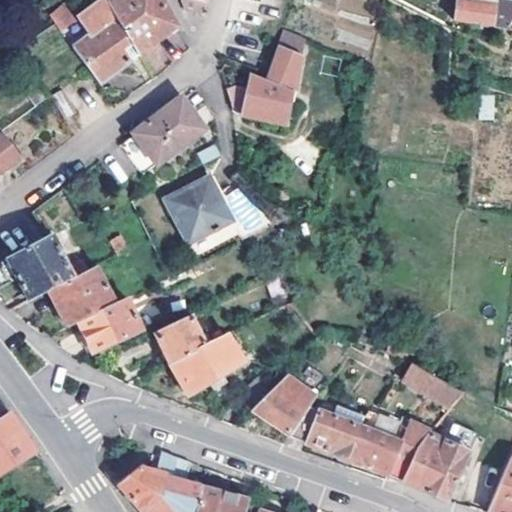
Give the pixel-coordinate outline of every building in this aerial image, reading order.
[(160,0),(115,0),(107,6),(137,56),(177,27),(160,0)] [(181,0),(185,10),(205,13),(207,0),(181,0)] [(462,0),(463,4),(457,3),(455,21),(472,24),(471,25),(486,27),(486,25),(493,26),(496,0),(462,0)] [(511,0),(496,0),(493,26),(511,28),(511,0)] [(89,37),(73,50),(99,85),(137,56),(107,6),(104,1),(77,20),(89,37)] [(62,4),(49,16),(54,24),(61,34),(76,23),(62,4)] [(282,31),(265,80),(294,87),(296,88),(309,42),(282,31)] [(265,80),(250,77),(246,92),(237,89),(228,91),(226,93),(229,99),(230,106),(242,111),(241,117),(285,129),(294,87),(265,80)] [(47,96),(37,80),(25,87),(38,107),(49,99),(47,96)] [(47,96),(49,99),(61,119),(82,107),(69,84),(47,96)] [(158,117),(134,135),(156,165),(203,130),(180,100),(158,117)] [(0,176),(21,162),(3,133),(0,134),(0,176)] [(197,155),(202,165),(221,156),(216,146),(197,155)] [(129,178),(116,157),(107,162),(120,183),(129,178)] [(232,221),(211,178),(166,200),(189,242),(232,221)] [(0,288),(17,279),(30,302),(49,292),(73,279),(66,266),(50,235),(0,261),(0,288)] [(120,235),(110,242),(117,256),(128,250),(120,235)] [(73,279),(88,271),(81,258),(66,266),(73,279)] [(66,328),(77,323),(115,305),(95,267),(88,271),(73,279),(49,292),(66,328)] [(115,305),(77,323),(96,349),(145,327),(126,300),(115,305)] [(297,310),(292,303),(283,307),(288,315),(297,310)] [(173,359),(207,343),(192,313),(158,330),(173,359)] [(207,343),(173,359),(191,394),(244,363),(226,334),(207,343)] [(463,388),(408,359),(397,375),(450,404),(461,391),(463,388)] [(235,397),(249,412),(269,393),(256,378),(235,397)] [(269,393),(249,412),(287,436),(307,407),(313,398),(284,378),(269,393)] [(427,432),(443,440),(478,398),(461,391),(450,404),(430,429),(427,432)] [(307,407),(287,436),(346,460),(358,426),(359,422),(363,417),(341,409),(337,418),(307,407)] [(359,422),(358,426),(397,441),(404,426),(367,411),(363,417),(359,422)] [(0,477),(36,454),(31,446),(9,413),(0,418),(0,477)] [(397,441),(358,426),(346,460),(400,481),(415,448),(427,432),(430,429),(409,415),(404,426),(397,441)] [(400,481),(446,502),(469,455),(473,457),(476,451),(469,448),(467,453),(443,440),(427,432),(415,448),(400,481)] [(153,474),(137,470),(116,485),(141,511),(167,479),(171,480),(178,460),(162,454),(153,474)] [(511,511),(511,456),(487,511),(511,511)] [(140,511),(191,511),(199,486),(184,482),(191,465),(178,460),(171,480),(167,479),(141,511),(140,511)] [(240,511),(244,498),(199,486),(191,511),(240,511)]
